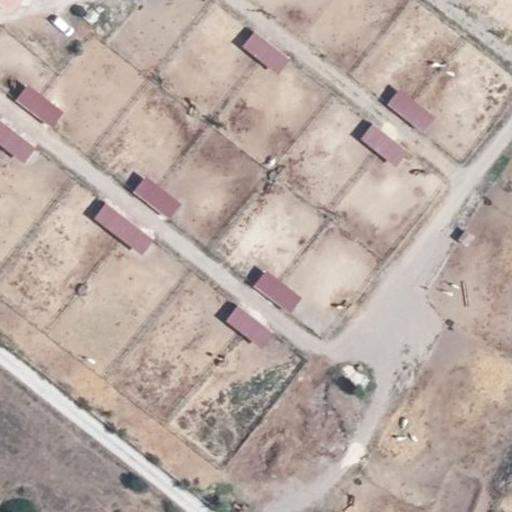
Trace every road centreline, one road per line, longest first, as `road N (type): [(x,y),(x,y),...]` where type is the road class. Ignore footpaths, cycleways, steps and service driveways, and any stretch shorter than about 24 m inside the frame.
road 1 (track): [(0,108),(320,353),(356,336),(511,125)]
road 2 (unclassified): [(200,511),(0,357)]
